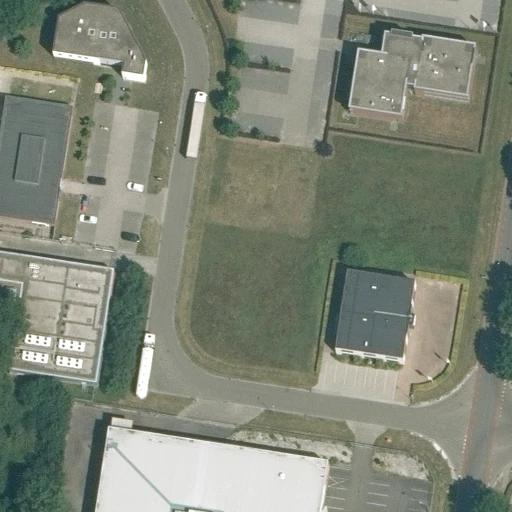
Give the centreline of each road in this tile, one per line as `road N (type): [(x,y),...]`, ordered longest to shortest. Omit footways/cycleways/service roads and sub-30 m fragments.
road 1 (unclassified): [(484,432),(164,381),(157,336),(197,68),(170,0)]
road 2 (unclassified): [(484,432),(511,251)]
